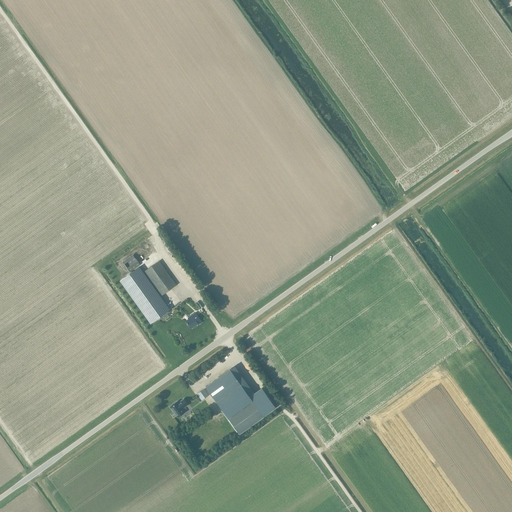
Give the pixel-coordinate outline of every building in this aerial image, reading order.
[(158,293),(156,291),(155,291),(159,297),(176,285),(159,262),(145,271),(159,292),(158,293)] [(169,310),(155,291),(138,268),(120,281),(151,323),(169,310)] [(198,325),(202,322),(196,313),(188,318),(189,319),(186,322),(191,328),(197,324),(198,325)] [(228,419),(253,401),(230,369),(205,387),(228,419)] [(202,400),(208,396),(204,390),(197,394),(202,400)] [(184,413),(182,409),(188,405),(184,399),(178,403),(177,402),(170,407),(177,418),(184,413)] [(239,434),(263,416),(253,401),(228,419),(239,434)]
